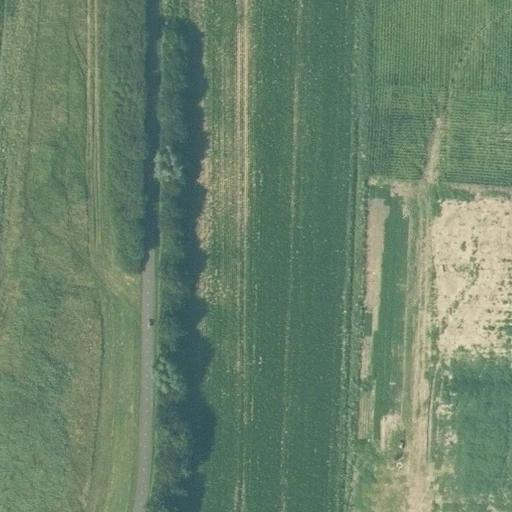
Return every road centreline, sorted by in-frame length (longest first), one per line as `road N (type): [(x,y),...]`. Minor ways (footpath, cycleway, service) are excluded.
road 1 (residential): [(450,435),(472,211)]
road 2 (residential): [(472,211),(479,0)]
